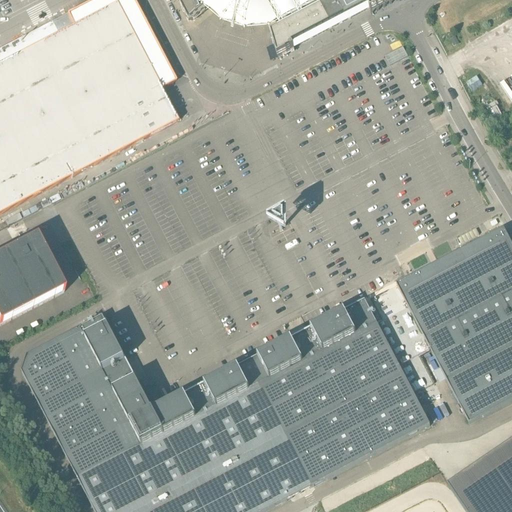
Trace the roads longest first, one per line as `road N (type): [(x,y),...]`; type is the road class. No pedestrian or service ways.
road 1 (unclassified): [(402,10),(233,96),(196,77),(154,0)]
road 2 (unclassified): [(511,207),(402,10)]
